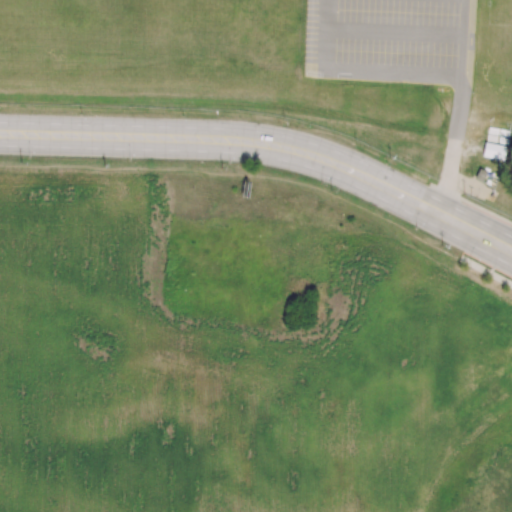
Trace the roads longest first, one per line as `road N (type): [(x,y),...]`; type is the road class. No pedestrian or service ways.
road 1 (secondary): [(0,146),(223,152),(299,164),(373,191),(511,267)]
road 2 (secondary): [(511,238),(366,164),(273,133),(0,124)]
